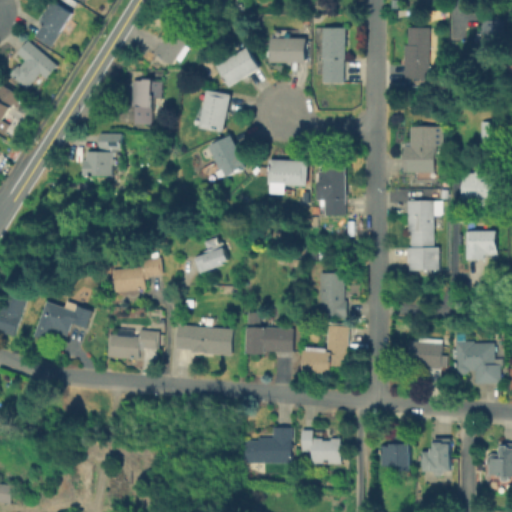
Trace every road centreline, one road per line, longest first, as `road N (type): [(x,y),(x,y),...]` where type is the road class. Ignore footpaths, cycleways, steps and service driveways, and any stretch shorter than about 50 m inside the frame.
road 1 (residential): [(511,411),(57,377),(0,355)]
road 2 (residential): [(371,0),(375,399)]
road 3 (tertiary): [(135,0),(0,214)]
